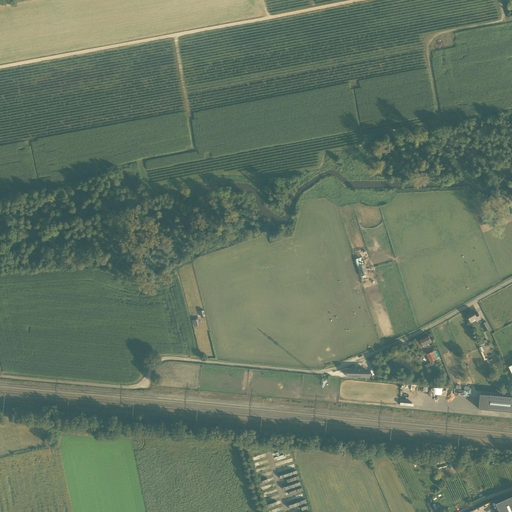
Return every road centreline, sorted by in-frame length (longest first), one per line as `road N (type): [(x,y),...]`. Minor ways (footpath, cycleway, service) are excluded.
road 1 (track): [(0,67),(361,0)]
road 2 (unclassified): [(336,368),(314,373),(161,359),(136,388),(0,376)]
road 3 (unclassified): [(336,368),(511,280)]
